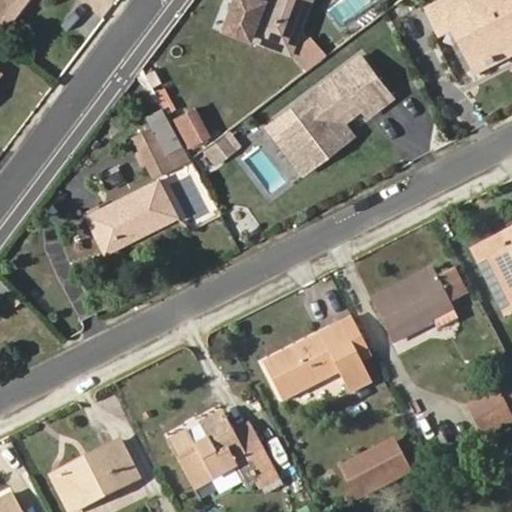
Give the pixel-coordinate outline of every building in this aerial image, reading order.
[(0,20),(7,25),(26,0),(13,0),(6,9),(0,4),(0,20)] [(0,0),(0,4),(6,9),(13,0),(0,0)] [(230,0),(220,24),(292,51),(312,0),(230,0)] [(437,0),(429,4),(442,30),(454,24),(476,70),(511,51),(511,0),(490,0),(471,10),(465,0),(437,0)] [(490,0),(465,0),(471,10),(490,0)] [(294,51),(309,69),(329,52),(314,34),(294,51)] [(364,51),(271,120),(283,136),(295,127),(318,158),(355,129),(341,111),(361,95),(371,109),(395,91),(364,51)] [(196,106),(179,116),(193,141),(210,132),(196,106)] [(318,158),(295,127),(283,136),(306,166),(318,158)] [(164,134),(143,145),(157,174),(179,165),(164,134)] [(161,178),(88,213),(108,253),(181,219),(161,178)] [(511,292),(511,226),(480,243),(507,295),(511,292)] [(499,298),(507,295),(480,243),(472,247),(499,298)] [(452,299),(468,291),(453,262),(437,271),(452,299)] [(435,266),(370,298),(393,343),(431,323),(427,313),(452,299),(437,271),(435,266)] [(0,288),(4,294),(17,284),(5,270),(0,274),(0,288)] [(19,302),(27,296),(20,287),(12,294),(19,302)] [(431,323),(458,310),(452,299),(427,313),(431,323)] [(353,314),(321,330),(341,371),(351,391),(371,381),(361,362),(374,355),(353,314)] [(341,371),(321,330),(262,360),(283,401),(341,371)] [(494,390),(471,403),(484,428),(509,416),(494,390)] [(235,427),(223,408),(189,425),(195,435),(173,447),(194,487),(247,458),(259,478),(279,469),(251,419),(235,427)] [(167,436),(173,447),(195,435),(189,425),(167,436)] [(138,477),(117,437),(61,467),(81,506),(138,477)] [(409,467),(394,439),(364,455),(366,461),(348,471),(359,492),(409,467)] [(348,471),(366,461),(364,455),(361,450),(342,461),(348,471)] [(69,511),(81,506),(61,467),(49,473),(69,511)] [(24,511),(13,491),(0,497),(0,511),(24,511)]
